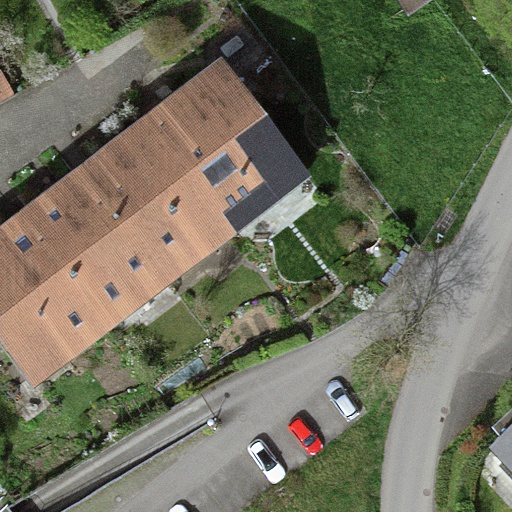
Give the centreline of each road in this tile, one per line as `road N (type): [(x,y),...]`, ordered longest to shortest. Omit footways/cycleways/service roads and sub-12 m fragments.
road 1 (residential): [(139,511),(360,329),(451,303)]
road 2 (residential): [(407,511),(429,362),(451,303)]
road 3 (residential): [(451,303),(511,181)]
